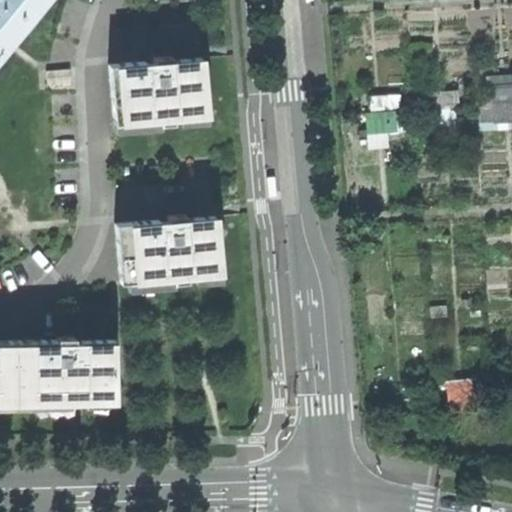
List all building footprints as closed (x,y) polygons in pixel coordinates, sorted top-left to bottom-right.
[(0,0),(0,46),(5,40),(38,0),(0,0)] [(161,125),(175,124),(175,120),(209,117),(207,86),(205,86),(202,59),(173,61),(173,57),(155,59),(155,65),(151,65),(147,65),(138,66),(137,63),(110,65),(115,124),(161,120),(161,125)] [(45,85),(68,84),(67,69),(43,71),(45,85)] [(478,94),(479,126),(511,124),(511,72),(493,73),(494,94),(478,94)] [(369,146),(396,146),(396,93),(369,93),(369,146)] [(271,196),(275,195),(273,174),(265,175),(266,191),(267,196),(271,196)] [(189,278),(224,275),(222,244),(219,244),(217,217),(188,219),(188,215),(169,217),(170,223),(166,223),(161,223),(152,224),(152,221),(117,224),(122,283),(176,279),(176,283),(190,282),(189,278)] [(64,398),(110,398),(110,369),(113,369),(113,340),(84,340),(84,343),(77,343),(71,343),(71,336),(53,337),(53,340),(0,340),(0,412),(64,412),(64,398)]
